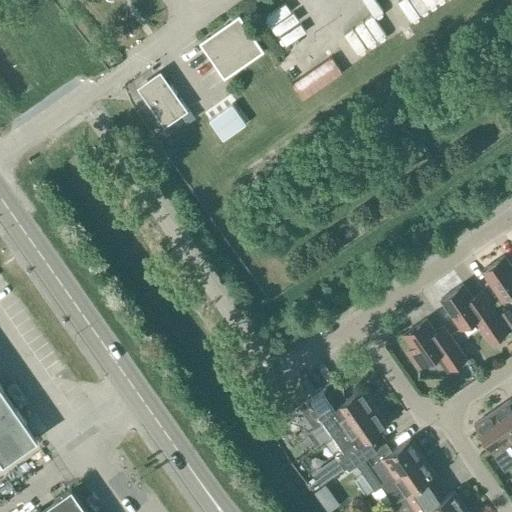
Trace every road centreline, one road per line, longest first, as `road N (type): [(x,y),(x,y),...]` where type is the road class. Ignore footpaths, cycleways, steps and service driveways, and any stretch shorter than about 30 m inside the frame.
road 1 (secondary): [(211,500),(0,199)]
road 2 (residential): [(511,216),(358,321)]
road 3 (residential): [(358,321),(420,412),(440,414)]
